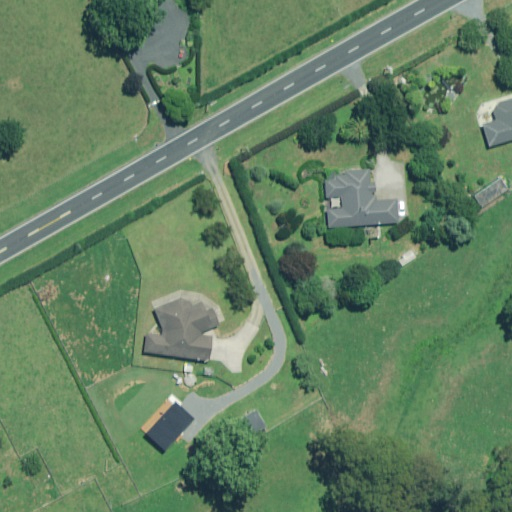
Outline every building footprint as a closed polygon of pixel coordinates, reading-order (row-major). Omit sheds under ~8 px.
[(511,100),(496,105),(494,115),(496,121),(482,126),(489,148),(511,140),(511,100)] [(373,202),(371,170),(335,174),(336,180),(325,181),(330,241),(367,238),(366,226),(399,223),(397,200),(373,202)] [(508,192),(501,181),(475,199),(482,209),(508,192)] [(205,311),(202,302),(194,305),(180,299),(155,310),(163,331),(163,336),(148,334),(145,355),(208,363),(211,342),(211,336),(201,335),(219,329),(212,309),(205,311)] [(265,429),(256,413),(242,420),(252,437),(265,429)]
